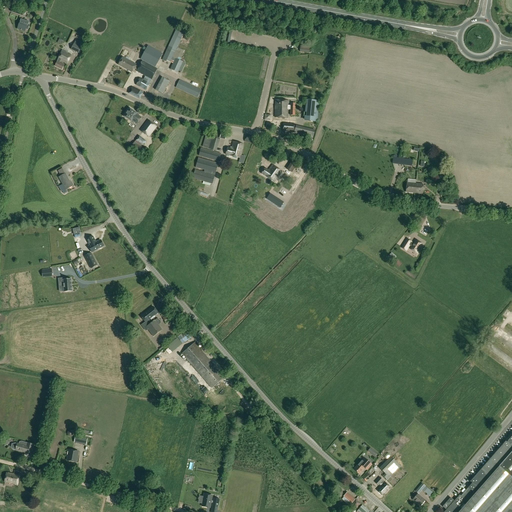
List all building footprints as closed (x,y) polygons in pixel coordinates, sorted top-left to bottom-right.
[(13,6),(13,7),(11,12),(20,15),(22,10),(22,9),(13,6)] [(29,26),(28,25),(29,22),(21,19),(20,22),(17,29),(25,31),(26,29),(28,30),(29,26)] [(184,34),(176,30),(162,60),(170,64),(171,62),(173,63),(170,69),(178,73),(183,62),(173,57),(184,34)] [(76,40),(71,50),(82,54),(85,48),(81,47),(82,46),(81,46),(83,43),(76,40)] [(145,76),(143,80),(140,79),(136,85),(146,90),(157,69),(155,68),(163,54),(148,46),(140,60),(142,61),(139,67),(136,65),(136,64),(130,61),(131,59),(127,57),(126,59),(123,57),(119,65),(132,72),(134,69),(137,71),(145,76)] [(55,66),(62,69),(64,65),(60,63),(61,60),(67,63),(71,56),(66,54),(67,52),(62,50),(55,66)] [(163,94),(170,82),(162,77),(155,90),(163,94)] [(180,80),(176,88),(198,98),(202,90),(180,80)] [(140,99),(143,93),(132,87),(129,93),(140,99)] [(306,116),(305,115),(304,121),(317,122),(319,100),(306,99),(305,112),(307,112),(306,116)] [(290,115),(295,116),(296,103),(291,103),(291,105),(288,105),(288,100),(276,100),(275,118),(288,119),(288,110),(291,110),(290,115)] [(124,117),(132,122),(133,121),(137,124),(141,117),(136,114),(137,113),(130,108),(124,117)] [(157,127),(148,120),(140,130),(149,137),(157,127)] [(295,124),(283,123),(282,131),(294,132),(295,124)] [(313,131),(296,126),(294,132),(312,137),(313,131)] [(246,135),(244,142),(253,144),(254,137),(246,135)] [(146,141),(139,136),(131,146),(141,154),(145,149),(142,147),(144,144),(145,144),(147,142),(146,141)] [(216,151),(219,140),(206,136),(202,147),(216,151)] [(241,155),(244,144),(233,142),(232,148),(228,147),(226,155),(241,158),(240,163),(243,164),(245,156),(241,155)] [(201,148),(199,156),(219,162),(221,154),(201,148)] [(216,173),(218,163),(198,158),(196,168),(205,170),(204,172),(215,175),(215,173),(216,173)] [(400,158),(399,165),(412,166),(413,160),(400,158)] [(297,165),(292,161),(287,169),(294,174),(296,171),(297,172),(300,167),(297,165)] [(275,182),(282,171),(272,166),(269,170),(265,168),(262,174),(275,182)] [(213,184),(215,176),(215,175),(204,172),(195,169),(192,179),(211,184),(213,184)] [(66,174),(59,177),(66,190),(72,186),(66,174)] [(407,183),(406,192),(422,194),(423,184),(407,183)] [(267,199),(280,208),(283,202),(270,194),(267,199)] [(89,248),(92,252),(104,246),(101,240),(96,242),(94,236),(87,239),(91,247),(89,248)] [(401,248),(406,251),(412,242),(407,239),(401,248)] [(423,245),(415,240),(410,248),(417,253),(423,245)] [(91,269),(98,265),(91,253),(84,256),(91,269)] [(52,269),(42,270),(42,277),(52,276),(52,269)] [(64,277),(61,278),(61,282),(63,281),(64,291),(72,291),(71,278),(64,279),(64,277)] [(161,323),(158,319),(155,321),(155,320),(151,323),(149,320),(158,313),(153,306),(141,316),(145,322),(141,325),(146,331),(148,329),(153,336),(162,330),(158,325),(161,323)] [(182,344),(191,338),(186,331),(177,337),(182,344)] [(182,344),(177,338),(167,346),(172,352),(182,344)] [(195,342),(182,354),(212,388),(225,377),(195,342)] [(74,443),(86,445),(87,439),(75,436),(74,443)] [(444,511),(511,511),(511,436),(507,442),(506,441),(470,481),(472,483),(468,488),(461,496),(459,495),(457,498),(444,511)] [(32,451),(33,445),(29,444),(22,441),(19,442),(19,444),(17,443),(15,443),(12,444),(11,447),(13,449),(15,450),(25,453),(24,454),(31,456),(32,451)] [(370,448),(367,452),(371,455),(372,454),(374,456),(377,453),(374,451),(370,448)] [(69,449),(66,461),(77,463),(79,451),(69,449)] [(379,468),(385,474),(383,476),(387,481),(401,466),(391,456),(379,468)] [(360,462),(354,469),(360,474),(365,468),(367,470),(371,465),(364,458),(360,463),(360,462)] [(362,477),(366,481),(376,472),(372,468),(362,477)] [(17,485),(19,476),(7,473),(5,482),(17,485)] [(379,485),(380,486),(377,490),(383,496),(391,488),(380,477),(375,482),(378,485),(379,485)] [(422,490),(425,486),(422,483),(415,491),(419,494),(422,490)] [(425,486),(422,490),(430,496),(433,493),(425,486)] [(343,497),(351,504),(355,499),(347,492),(343,497)] [(204,494),(202,504),(202,506),(210,508),(211,503),(213,503),(213,505),(212,508),(211,511),(216,511),(217,509),(218,506),(219,499),(214,498),(213,501),(211,501),(211,500),(212,495),(204,494)] [(413,499),(421,506),(425,500),(417,494),(413,499)] [(356,500),(352,505),(357,509),(361,504),(356,500)]
